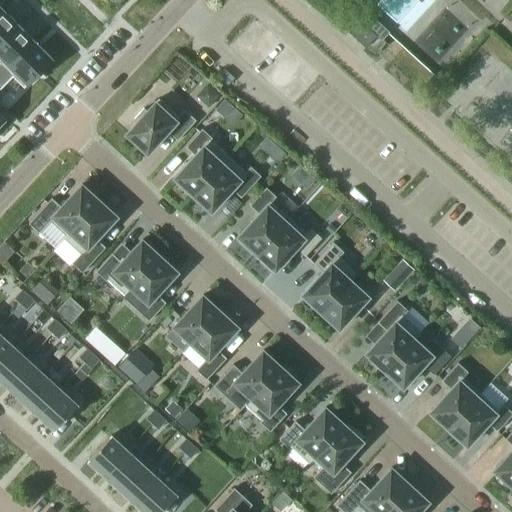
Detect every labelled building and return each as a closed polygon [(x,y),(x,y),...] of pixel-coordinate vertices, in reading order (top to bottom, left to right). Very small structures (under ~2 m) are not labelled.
[(353,0),(361,8),(355,14),(361,19),(378,34),(382,38),(387,32),(361,8),(368,0),(353,0)] [(0,41),(18,24),(1,6),(0,7),(0,41)] [(349,32),(363,45),(366,47),(378,34),(361,19),(349,32)] [(0,75),(35,41),(18,24),(0,41),(0,75)] [(35,41),(0,75),(0,89),(13,76),(24,87),(53,59),(35,41)] [(137,122),(127,133),(148,152),(167,131),(178,140),(196,120),(185,110),(179,116),(159,98),(147,111),(144,108),(134,119),(137,122)] [(235,108),(225,99),(216,109),(222,115),(231,113),(235,108)] [(202,129),(186,147),(195,155),(175,177),(193,194),(228,156),(211,140),(213,138),(202,129)] [(277,163),(286,153),(276,144),(268,154),(277,163)] [(246,171),(228,156),(193,194),(212,211),(232,189),(241,197),(261,176),(251,166),(246,171)] [(52,198),(29,223),(55,247),(63,238),(66,235),(67,235),(99,200),(82,184),(61,206),(52,198)] [(250,205),(259,214),(239,236),(257,253),(289,218),(272,202),(277,197),(266,187),(250,205)] [(66,235),(63,238),(80,254),(72,263),(83,272),(106,247),(96,239),(117,216),(99,200),(67,235),(66,235)] [(306,233),(289,218),(257,253),(276,270),(296,247),(305,256),(322,238),(311,228),(306,233)] [(159,256),(142,240),(122,262),(112,253),(96,271),(106,281),(108,279),(125,295),(131,288),(131,287),(159,256)] [(303,294),(321,311),(350,280),(357,273),(339,257),(344,251),(333,242),(314,264),(323,272),(303,294)] [(177,272),(159,256),(131,287),(131,288),(140,295),(132,304),(149,320),(166,302),(157,294),(177,272)] [(403,257),(384,278),(395,288),(414,267),(403,257)] [(28,262),(20,270),(26,276),(34,268),(28,262)] [(350,280),(321,311),(339,328),(368,296),(350,280)] [(22,290),(14,298),(20,304),(28,295),(22,290)] [(28,295),(20,304),(26,310),(34,301),(28,295)] [(174,326),(166,334),(184,350),(191,342),(220,311),(203,295),(174,326)] [(70,296),(58,310),(69,320),(82,307),(70,296)] [(387,331),(367,353),(385,370),(414,338),(414,339),(429,322),(411,306),(408,310),(397,300),(377,322),(387,331)] [(237,327),(220,311),(191,342),(208,357),(196,370),(207,379),(226,358),(217,349),(237,327)] [(54,319),(46,328),(52,333),(60,324),(54,319)] [(60,324),(52,333),(58,339),(66,330),(60,324)] [(460,327),(451,338),(462,348),(471,337),(460,327)] [(0,333),(0,358),(13,345),(0,333)] [(414,338),(385,370),(403,386),(424,364),(434,373),(451,355),(431,336),(422,346),(414,339),(414,338)] [(115,365),(126,353),(116,344),(105,356),(115,365)] [(13,345),(0,358),(0,379),(6,385),(29,359),(13,345)] [(87,348),(79,357),(85,363),(93,354),(87,348)] [(150,365),(132,349),(116,366),(134,383),(150,365)] [(234,364),(214,385),(240,410),(245,404),(280,366),(263,350),(243,372),(234,364)] [(93,354),(85,363),(91,369),(99,360),(93,354)] [(29,359),(6,385),(22,400),(45,374),(29,359)] [(451,389),(430,411),(449,428),(481,393),(464,377),(468,372),(458,362),(441,380),(451,389)] [(298,382),(280,366),(245,404),(262,420),(260,422),(270,431),(287,413),(278,404),(298,382)] [(45,374),(22,400),(38,414),(61,389),(45,374)] [(61,389),(38,414),(54,429),(78,404),(61,389)] [(481,393),(449,428),(467,445),(488,423),(497,431),(511,414),(511,411),(503,404),(498,409),(481,393)] [(165,409),(175,418),(182,410),(172,401),(165,409)] [(291,447),(309,463),(312,460),(311,459),(344,424),(325,407),(305,429),(296,421),(279,439),(289,448),(291,447)] [(154,409),(146,418),(152,424),(160,415),(154,409)] [(186,409),(177,420),(190,432),(200,422),(186,409)] [(160,415),(152,424),(158,430),(166,421),(160,415)] [(362,441),(344,424),(311,459),(312,460),(321,468),(313,477),(331,493),(351,472),(342,463),(362,441)] [(511,450),(494,470),(511,485),(511,431),(505,439),(511,445),(511,450)] [(112,435),(88,460),(105,475),(128,449),(112,435)] [(186,439),(178,448),(184,453),(192,444),(186,439)] [(192,444),(184,453),(190,459),(198,450),(192,444)] [(128,449),(105,475),(121,490),(144,464),(128,449)] [(144,464),(121,490),(137,505),(161,479),(144,464)] [(360,479),(337,505),(344,511),(384,511),(409,484),(391,468),(371,490),(360,479)] [(161,479),(137,505),(144,511),(160,511),(177,494),(161,479)] [(417,511),(428,501),(409,484),(384,511),(417,511)] [(245,511),(252,504),(234,488),(215,509),(217,511),(245,511)]
